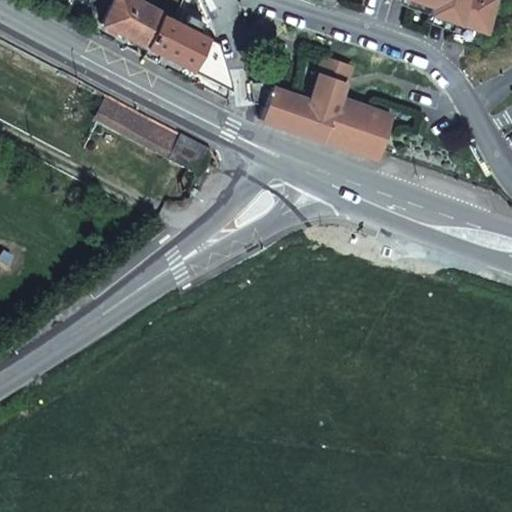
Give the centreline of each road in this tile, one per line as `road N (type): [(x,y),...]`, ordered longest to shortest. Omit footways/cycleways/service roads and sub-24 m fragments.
road 1 (secondary): [(0,382),(246,215),(291,161)]
road 2 (primary): [(0,4),(291,161)]
road 3 (residential): [(259,0),(426,56),(469,101),(511,174)]
road 4 (primary): [(291,161),(511,247)]
